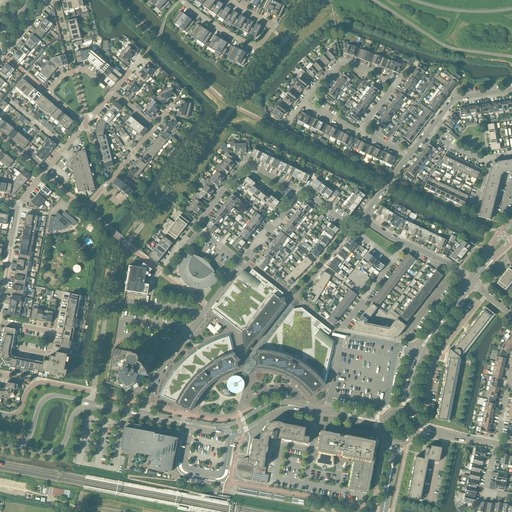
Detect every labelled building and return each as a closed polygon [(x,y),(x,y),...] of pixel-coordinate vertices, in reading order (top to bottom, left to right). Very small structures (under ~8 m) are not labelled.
[(160,0),(155,6),(159,9),(159,10),(161,11),(161,12),(170,3),(170,2),(170,3),(167,1),(168,0),(167,0),(166,0),(160,0)] [(204,7),(209,10),(215,0),(208,0),(209,1),(207,0),(205,0),(202,5),(204,7)] [(216,0),(215,0),(209,10),(212,12),(216,15),(223,4),(219,1),(216,6),(213,4),(216,0)] [(253,0),(251,4),(251,5),(252,4),(256,6),(256,7),(259,8),(258,9),(259,9),(263,0),(253,0)] [(271,14),(271,15),(277,3),(276,2),(276,3),(272,1),(272,0),(271,0),(271,1),(269,0),(267,0),(263,11),(264,10),(266,12),(267,12),(271,14)] [(277,3),(271,15),(272,14),(276,16),(276,17),(276,16),(279,18),(285,6),(284,6),(284,7),(282,5),(281,5),(277,3)] [(224,5),(223,4),(216,15),(219,17),(224,20),(231,9),(226,6),(223,11),(221,9),(224,5)] [(232,25),(238,14),(233,11),(231,15),(228,14),(231,9),(224,20),(227,22),(232,25)] [(180,27),(188,16),(187,16),(187,17),(183,14),(183,13),(180,12),(181,11),(180,11),(172,21),(173,22),(173,21),(175,23),(175,24),(176,23),(180,26),(179,27),(180,27)] [(232,25),(234,26),(239,29),(246,18),(241,15),(238,20),(236,18),(238,14),(232,25)] [(188,17),(188,16),(180,27),(184,30),(187,32),(186,32),(187,32),(195,22),(194,22),(192,20),(191,20),(187,17),(188,17)] [(42,22),(51,30),(55,26),(53,24),(54,23),(54,22),(54,21),(54,20),(54,19),(53,19),(53,18),(52,18),(51,18),(50,18),(49,19),(48,19),(48,20),(46,19),(46,18),(42,22)] [(239,29),(248,33),(253,22),(248,19),(246,24),(243,23),(246,18),(239,29)] [(42,22),(39,26),(46,32),(48,34),(51,30),(42,22)] [(253,22),(248,33),(250,35),(256,38),(261,26),(256,23),(254,28),(251,27),(254,22),(253,22)] [(197,40),(205,29),(204,29),(200,26),(197,24),(198,24),(197,24),(190,35),(191,34),(193,36),(193,37),(193,36),(197,39),(197,40)] [(43,36),(46,32),(39,26),(36,30),(43,36)] [(205,29),(197,40),(198,39),(202,42),(202,43),(202,42),(205,44),(204,44),(205,45),(212,34),(212,33),(211,34),(209,32),(205,29)] [(32,34),(40,40),(43,36),(36,30),(32,34)] [(32,34),(29,38),(38,46),(36,44),(40,40),(32,34)] [(215,51),(216,51),(222,40),(218,38),(218,37),(217,37),(215,36),(215,35),(208,47),(209,46),(211,48),(211,49),(212,48),(216,51),(215,51)] [(29,38),(26,42),(33,48),(35,49),(38,46),(29,38)] [(223,40),(222,40),(216,51),(215,53),(219,55),(220,54),(221,54),(223,55),(223,56),(224,56),(230,44),(229,45),(227,43),(227,42),(227,43),(222,41),(223,40)] [(26,42),(23,46),(30,52),(33,48),(26,42)] [(349,58),(354,47),(347,44),(348,42),(347,42),(345,42),(344,42),(343,42),(344,48),(345,49),(344,53),(348,54),(346,57),(349,58)] [(325,53),(334,63),(336,60),(334,58),(338,54),(335,51),(336,50),(337,50),(336,45),(335,45),(335,44),(334,44),(332,45),(331,45),(330,46),(332,47),(325,53)] [(357,58),(361,49),(361,47),(358,46),(358,44),(355,45),(354,47),(349,58),(352,60),(354,56),(357,58)] [(88,60),(92,64),(99,55),(98,55),(101,52),(97,49),(94,52),(92,49),(92,45),(91,45),(91,48),(90,48),(88,60)] [(122,51),(131,58),(133,55),(132,55),(133,54),(136,56),(138,53),(140,50),(134,45),(131,48),(128,45),(125,49),(124,48),(122,51)] [(26,56),(30,52),(23,46),(19,50),(26,56)] [(235,62),(238,55),(241,50),(240,50),(236,48),(236,47),(235,48),(233,47),(233,46),(227,58),(228,57),(230,59),(231,59),(235,61),(235,62)] [(83,61),(88,60),(90,48),(80,51),(83,61)] [(367,52),(361,49),(357,58),(361,59),(360,62),(363,63),(367,52)] [(19,50),(16,54),(23,60),(25,61),(28,57),(26,56),(19,50)] [(241,50),(238,55),(235,62),(235,61),(240,64),(243,65),(242,66),(243,66),(249,54),(248,54),(246,53),(246,52),(245,53),(241,51),(241,50)] [(131,58),(122,51),(120,53),(121,54),(118,57),(128,66),(130,63),(127,61),(128,60),(131,58)] [(374,54),(367,52),(363,63),(366,65),(367,62),(371,63),(374,54)] [(99,55),(92,64),(96,67),(103,59),(104,56),(101,53),(99,55)] [(325,53),(319,59),(326,66),(329,62),(332,65),(334,63),(325,53)] [(23,60),(16,54),(12,58),(13,58),(20,64),(23,60)] [(381,57),(374,54),(371,63),(375,64),(374,68),(377,69),(381,57)] [(60,56),(52,58),(58,68),(63,66),(60,56)] [(388,59),(381,57),(377,69),(380,70),(381,67),(385,68),(388,59)] [(54,72),(58,68),(52,58),(46,65),(54,72)] [(106,62),(103,59),(96,67),(100,70),(106,62)] [(326,66),(319,59),(313,65),(322,74),(324,72),(322,69),(326,66)] [(395,62),(388,59),(385,68),(388,69),(387,73),(390,74),(395,62)] [(142,70),(151,77),(153,75),(152,74),(155,70),(153,69),(156,65),(150,60),(147,64),(146,63),(144,66),(145,67),(145,68),(144,67),(142,70)] [(110,65),(106,62),(100,70),(103,73),(110,65)] [(395,62),(390,74),(393,75),(394,72),(398,73),(399,71),(401,72),(406,64),(402,62),(401,64),(395,62)] [(4,68),(11,74),(15,70),(8,64),(8,63),(4,68)] [(415,70),(423,75),(427,68),(419,63),(415,70)] [(51,76),(54,72),(46,65),(43,69),(51,76)] [(114,68),(110,65),(103,73),(107,77),(114,68)] [(319,76),(322,74),(313,65),(307,71),(313,77),(317,74),(319,76)] [(4,68),(1,72),(8,78),(11,74),(4,68)] [(107,77),(111,80),(118,72),(114,68),(107,77)] [(48,80),(51,76),(43,69),(39,73),(48,80)] [(136,75),(145,82),(147,79),(148,80),(151,77),(142,70),(140,73),(139,74),(138,73),(136,75)] [(420,79),(423,75),(415,70),(412,74),(420,79)] [(445,70),(443,73),(449,78),(457,84),(461,78),(454,72),(451,76),(445,70)] [(341,77),(349,83),(353,77),(346,71),(341,77)] [(118,72),(111,80),(115,83),(122,75),(118,72)] [(48,80),(39,73),(36,77),(40,80),(39,81),(43,84),(43,83),(44,84),(48,80)] [(297,79),(308,88),(310,86),(307,84),(311,80),(303,74),(299,80),(297,78),(297,79)] [(418,83),(420,79),(412,74),(410,78),(418,83)] [(132,82),(140,89),(143,86),(142,86),(145,82),(136,75),(134,78),(135,79),(135,80),(134,79),(132,82)] [(341,77),(338,81),(345,87),(347,88),(350,84),(349,83),(341,77)] [(20,90),(27,82),(23,78),(16,87),(20,90)] [(415,87),(418,83),(410,78),(407,82),(415,87)] [(449,78),(446,82),(453,88),(457,84),(449,78)] [(308,88),(297,79),(295,81),(294,82),(293,85),(292,87),(300,93),(303,89),(306,91),(308,88)] [(342,91),(345,87),(338,81),(335,85),(342,91)] [(31,85),(27,82),(20,90),(24,93),(31,85)] [(126,87),(135,94),(137,91),(138,92),(140,89),(132,82),(130,85),(129,86),(128,85),(126,87)] [(382,88),(375,82),(370,88),(377,94),(382,88)] [(412,92),(415,87),(407,82),(404,87),(412,92)] [(450,92),(453,88),(446,82),(443,86),(450,92)] [(34,88),(31,85),(24,93),(27,97),(34,88)] [(335,85),(332,89),(339,95),(341,96),(344,92),(342,91),(335,85)] [(164,89),(169,99),(172,98),(171,97),(173,97),(173,98),(176,97),(175,95),(181,88),(179,86),(176,89),(174,90),(173,90),(172,87),(168,89),(167,88),(164,89)] [(447,96),(450,92),(443,86),(440,90),(447,96)] [(135,94),(126,87),(124,90),(125,91),(125,92),(124,91),(122,94),(130,101),(133,98),(132,98),(135,94)] [(297,97),(300,93),(292,87),(290,89),(287,90),(287,91),(286,93),(288,94),(297,102),(299,99),(297,97)] [(412,92),(404,87),(401,91),(409,96),(412,92)] [(27,97),(31,100),(38,92),(34,88),(27,97)] [(374,98),(377,94),(370,88),(367,92),(374,98)] [(169,99),(164,89),(161,90),(161,91),(157,93),(159,96),(156,97),(160,102),(161,101),(162,104),(165,102),(164,100),(165,100),(166,101),(169,99)] [(336,99),(339,95),(332,89),(329,93),(336,99)] [(444,100),(447,96),(440,90),(437,94),(444,100)] [(42,95),(38,92),(31,100),(35,103),(42,95)] [(371,102),(374,98),(367,92),(364,96),(371,102)] [(400,92),(397,97),(404,102),(406,104),(409,100),(408,98),(400,92)] [(336,99),(329,93),(324,99),(331,105),(336,99)] [(282,101),(290,106),(293,102),(296,104),(297,102),(288,94),(282,101)] [(441,104),(444,100),(437,94),(434,98),(441,104)] [(46,98),(42,95),(35,103),(39,107),(46,98)] [(368,106),(371,102),(364,96),(361,100),(368,106)] [(401,106),(404,102),(397,97),(394,101),(401,106)] [(39,107),(43,110),(50,102),(46,98),(39,107)] [(438,108),(441,104),(434,98),(430,102),(438,108)] [(180,109),(191,111),(191,108),(190,108),(191,103),(187,102),(187,100),(181,99),(181,101),(180,101),(180,104),(182,104),(181,105),(180,109)] [(147,105),(156,112),(158,110),(158,109),(158,108),(160,110),(162,107),(153,100),(150,103),(150,102),(147,105)] [(290,106),(282,101),(281,100),(279,102),(277,103),(277,104),(275,106),(287,115),(289,113),(287,110),(290,106)] [(365,110),(368,106),(361,100),(357,104),(365,110)] [(394,101),(391,105),(398,110),(401,106),(394,101)] [(50,102),(43,110),(47,113),(54,105),(50,102)] [(123,110),(126,107),(124,105),(122,107),(116,102),(116,103),(115,102),(111,106),(119,113),(122,109),(123,110)] [(438,108),(430,102),(427,106),(434,112),(438,108)] [(362,114),(365,110),(357,104),(354,108),(362,114)] [(54,105),(47,113),(51,116),(58,108),(54,105)] [(156,112),(147,105),(145,108),(146,109),(143,112),(152,119),(154,117),(152,115),(153,114),(154,115),(156,112)] [(391,105),(388,109),(395,114),(398,110),(391,105)] [(116,117),(119,113),(111,106),(108,110),(116,117)] [(287,115),(275,106),(270,113),(272,114),(275,116),(274,118),(277,120),(278,119),(279,120),(283,116),(285,118),(287,115)] [(358,118),(362,114),(354,108),(354,109),(352,107),(349,111),(358,118)] [(459,118),(466,117),(465,107),(459,108),(460,111),(456,112),(459,118)] [(51,116),(55,120),(62,111),(58,108),(51,116)] [(423,112),(430,118),(434,113),(426,108),(423,112)] [(191,111),(180,109),(179,112),(180,112),(179,113),(177,113),(177,116),(187,119),(189,114),(190,115),(191,111)] [(392,118),(395,114),(388,109),(384,113),(392,118)] [(112,121),(116,117),(108,110),(105,114),(112,121)] [(55,120),(59,123),(66,115),(62,111),(55,120)] [(304,123),(310,112),(307,111),(305,114),(301,112),(297,120),(304,123)] [(346,118),(349,120),(354,124),(358,118),(349,111),(348,111),(344,116),(345,117),(346,118)] [(304,123),(310,127),(315,118),(311,117),(312,114),(310,112),(304,123)] [(423,112),(420,116),(427,122),(430,118),(423,112)] [(449,118),(456,124),(460,120),(458,119),(459,118),(456,112),(453,115),(452,114),(449,118)] [(389,122),(392,118),(384,113),(381,117),(389,122)] [(105,114),(101,118),(107,123),(109,125),(112,121),(105,114)] [(59,123),(63,126),(70,118),(66,115),(59,123)] [(129,127),(136,119),(132,116),(125,123),(129,127)] [(424,126),(427,122),(420,116),(417,120),(424,126)] [(169,123),(177,131),(180,128),(179,127),(182,124),(173,117),(171,119),(172,120),(172,121),(171,121),(169,123)] [(310,127),(317,130),(322,119),(320,117),(318,120),(315,118),(310,127)] [(381,117),(378,121),(385,126),(388,128),(391,124),(389,122),(381,117)] [(70,118),(63,126),(61,129),(66,133),(69,130),(67,129),(70,126),(71,126),(71,127),(74,123),(73,122),(74,121),(70,118)] [(96,127),(105,129),(106,124),(107,123),(101,118),(99,121),(99,122),(97,122),(96,127)] [(449,118),(446,122),(453,128),(456,124),(449,118)] [(139,122),(136,119),(129,127),(133,130),(139,122)] [(317,130),(323,133),(327,125),(324,123),(325,120),(322,119),(317,130)] [(421,130),(424,126),(417,120),(413,124),(421,130)] [(374,127),(378,130),(381,132),(385,126),(378,121),(374,127)] [(0,129),(4,133),(10,125),(6,122),(0,129)] [(143,126),(139,122),(133,130),(137,133),(143,126)] [(451,130),(453,128),(446,122),(441,128),(456,140),(458,137),(453,133),(453,132),(451,130)] [(177,131),(169,123),(167,126),(166,127),(165,126),(163,129),(171,136),(174,133),(175,133),(177,131)] [(323,133),(330,136),(335,125),(333,124),(331,127),(327,125),(323,133)] [(418,134),(421,130),(413,124),(410,128),(418,134)] [(4,133),(8,136),(14,129),(10,125),(4,133)] [(330,136),(336,140),(340,131),(337,130),(338,127),(335,125),(330,136)] [(143,126),(137,133),(141,137),(142,136),(143,137),(148,131),(147,130),(147,129),(143,126)] [(105,129),(96,127),(95,132),(96,133),(96,134),(97,137),(104,136),(104,135),(103,134),(105,129)] [(415,138),(418,134),(410,128),(407,132),(415,138)] [(18,132),(14,129),(8,136),(12,139),(18,132)] [(159,135),(167,143),(170,140),(169,139),(171,136),(163,129),(161,131),(162,132),(162,133),(161,133),(159,135)] [(336,140),(343,143),(348,132),(346,130),(344,133),(340,131),(336,140)] [(12,139),(16,143),(22,135),(18,132),(12,139)] [(348,132),(343,143),(342,145),(344,148),(345,147),(348,149),(349,146),(354,138),(350,136),(351,133),(348,132)] [(411,142),(415,138),(407,132),(404,136),(411,142)] [(26,138),(22,135),(16,143),(19,146),(26,138)] [(156,139),(155,138),(153,141),(161,148),(164,144),(165,145),(167,143),(159,135),(157,138),(156,139)] [(411,142),(404,136),(399,142),(407,148),(411,142)] [(47,137),(44,141),(46,143),(53,149),(57,145),(47,137)] [(26,138),(19,146),(24,149),(30,142),(26,138)] [(359,151),(364,139),(362,138),(360,141),(356,139),(352,148),(359,151)] [(359,151),(366,154),(370,145),(366,144),(367,141),(364,139),(359,151)] [(44,141),(41,145),(42,147),(50,153),(53,149),(46,143),(44,141)] [(151,145),(149,147),(157,155),(160,152),(159,151),(161,148),(153,141),(151,143),(152,144),(151,145)] [(241,154),(246,154),(246,148),(249,148),(249,141),(245,141),(245,143),(240,143),(241,154)] [(439,146),(434,143),(431,141),(427,147),(434,152),(439,146)] [(231,142),(232,149),(235,149),(235,154),(241,154),(240,143),(235,144),(235,142),(231,142)] [(366,154),(373,157),(378,145),(375,144),(374,147),(370,145),(366,154)] [(373,157),(379,160),(383,151),(379,150),(381,147),(378,145),(373,157)] [(255,159),(260,150),(255,148),(256,146),(252,153),(251,157),(255,159)] [(39,151),(47,157),(50,153),(42,147),(39,151)] [(157,155),(149,147),(147,150),(146,151),(145,150),(143,153),(151,160),(154,156),(155,157),(157,155)] [(427,147),(424,151),(431,156),(434,152),(427,147)] [(95,190),(85,150),(76,153),(76,152),(75,152),(75,153),(74,153),(74,154),(73,155),(73,156),(73,157),(73,158),(73,159),(74,159),(71,163),(78,193),(85,191),(86,192),(95,190)] [(255,159),(260,161),(264,152),(260,150),(255,159)] [(379,160),(386,163),(391,151),(388,150),(387,153),(383,151),(379,160)] [(39,151),(36,155),(43,161),(47,157),(39,151)] [(391,151),(386,163),(393,166),(396,157),(392,156),(394,153),(391,151)] [(424,151),(420,155),(428,160),(431,156),(424,151)] [(264,152),(260,161),(265,163),(269,154),(264,152)] [(139,159),(147,166),(150,164),(149,163),(151,160),(143,153),(141,155),(142,156),(141,157),(139,159)] [(447,166),(452,155),(447,153),(442,163),(447,166)] [(0,160),(0,161),(4,165),(10,157),(6,154),(0,160)] [(224,162),(232,168),(235,164),(231,160),(233,158),(228,154),(226,156),(227,158),(224,162)] [(265,163),(269,165),(274,156),(269,154),(265,163)] [(35,162),(35,163),(38,165),(39,164),(40,165),(43,161),(36,155),(33,159),(36,161),(35,162)] [(420,155),(417,159),(424,164),(428,160),(420,155)] [(447,166),(452,168),(457,158),(452,155),(447,166)] [(269,165),(274,168),(278,159),(274,156),(269,165)] [(10,157),(4,165),(8,168),(14,161),(10,157)] [(452,168),(456,170),(457,170),(462,160),(457,158),(452,168)] [(136,163),(135,162),(133,164),(141,172),(144,168),(145,169),(147,166),(139,159),(137,162),(136,163)] [(283,161),(278,159),(274,168),(278,170),(283,161)] [(421,169),(424,164),(417,159),(414,163),(421,169)] [(113,160),(103,162),(104,167),(106,167),(106,168),(107,170),(105,172),(110,176),(112,173),(109,170),(108,168),(113,166),(113,165),(114,165),(113,160)] [(457,170),(462,172),(466,162),(462,160),(457,170)] [(498,187),(501,176),(504,173),(509,172),(507,160),(497,161),(496,163),(493,161),(490,164),(492,167),(490,168),(486,184),(498,187)] [(278,170),(283,172),(287,163),(283,161),(278,170)] [(217,167),(222,172),(224,169),(228,173),(232,168),(224,162),(221,166),(219,165),(217,167)] [(462,172),(466,175),(471,164),(466,162),(462,172)] [(283,172),(288,174),(292,165),(287,163),(283,172)] [(292,165),(288,174),(292,176),(297,167),(298,165),(293,163),(292,165)] [(418,173),(421,169),(414,163),(411,167),(418,173)] [(139,175),(141,172),(133,164),(131,167),(132,168),(131,169),(129,171),(137,179),(139,176),(139,175)] [(466,175),(471,177),(476,167),(471,164),(466,175)] [(213,176),(221,182),(225,177),(220,174),(222,172),(217,167),(216,167),(214,170),(217,171),(213,176)] [(301,169),(297,167),(292,176),(297,179),(301,169)] [(411,167),(408,171),(415,177),(417,174),(420,175),(420,174),(418,173),(411,167)] [(476,179),(481,170),(481,169),(476,167),(471,177),(476,179)] [(20,173),(28,179),(31,175),(30,175),(31,174),(28,171),(27,172),(24,169),(20,173)] [(306,172),(301,169),(297,179),(301,181),(306,172)] [(403,177),(402,180),(407,182),(408,181),(410,183),(415,177),(408,171),(403,177)] [(306,172),(301,181),(306,183),(309,178),(312,179),(315,174),(311,172),(310,174),(306,172)] [(20,173),(17,177),(25,183),(28,179),(20,173)] [(315,174),(312,179),(314,181),(311,186),(315,189),(323,179),(316,173),(315,174)] [(206,177),(204,180),(206,181),(211,185),(213,183),(218,186),(221,182),(213,176),(212,174),(208,179),(206,177)] [(115,189),(122,181),(118,177),(119,176),(118,175),(111,183),(114,185),(112,187),(115,189)] [(25,183),(17,177),(14,181),(14,182),(13,183),(16,186),(14,188),(17,191),(20,187),(21,187),(25,183)] [(245,188),(251,180),(250,179),(247,177),(241,185),(245,188)] [(429,190),(434,180),(429,177),(424,187),(429,190)] [(315,189),(319,192),(325,184),(327,182),(323,179),(315,189)] [(245,188),(249,191),(255,184),(256,183),(253,181),(251,180),(245,188)] [(429,190),(434,192),(439,182),(434,180),(429,190)] [(126,184),(122,181),(115,189),(117,191),(119,189),(120,191),(126,184)] [(202,189),(210,196),(214,191),(209,188),(211,185),(206,181),(203,183),(206,185),(202,189)] [(434,192),(439,195),(444,184),(439,182),(434,192)] [(7,183),(5,193),(10,194),(10,193),(15,193),(17,191),(14,188),(16,186),(13,183),(12,184),(7,183)] [(126,184),(120,191),(122,192),(120,194),(123,196),(130,187),(126,184)] [(259,187),(255,184),(249,191),(253,194),(259,187)] [(329,187),(325,184),(319,192),(323,195),(329,187)] [(449,186),(444,184),(439,195),(444,197),(449,186)] [(484,191),(496,194),(498,187),(486,184),(484,191)] [(41,190),(49,196),(52,192),(49,189),(49,188),(50,189),(50,188),(46,185),(46,186),(45,187),(44,186),(41,190)] [(444,197),(449,199),(454,189),(449,186),(444,197)] [(130,187),(123,196),(125,198),(127,196),(129,198),(134,193),(133,192),(134,191),(130,187)] [(259,187),(253,194),(252,196),(256,199),(263,190),(259,187)] [(329,187),(323,195),(327,199),(331,194),(336,198),(340,193),(335,189),(333,191),(329,187)] [(195,195),(201,199),(202,197),(207,200),(210,196),(202,189),(199,194),(198,192),(195,195)] [(459,191),(454,189),(449,199),(454,201),(459,191)] [(41,190),(38,194),(45,200),(49,196),(41,190)] [(267,193),(263,190),(256,199),(260,202),(261,200),(267,193)] [(354,194),(362,200),(365,196),(363,194),(357,190),(354,194)] [(454,201),(456,202),(459,204),(464,193),(459,191),(454,201)] [(483,197),(495,200),(496,194),(484,191),(483,197)] [(261,200),(265,203),(271,196),(267,193),(261,200)] [(464,206),(469,196),(464,193),(459,204),(464,206)] [(38,194),(34,198),(42,204),(45,200),(38,194)] [(229,198),(236,204),(240,199),(232,194),(229,198)] [(359,204),(362,200),(354,194),(351,198),(359,204)] [(201,199),(195,195),(193,198),(195,199),(192,203),(200,209),(203,205),(199,201),(201,199)] [(265,203),(269,207),(275,199),(274,198),(271,196),(265,203)] [(481,204),(493,207),(495,200),(483,197),(481,204)] [(42,204),(34,198),(31,202),(32,203),(28,207),(37,209),(37,208),(38,207),(39,208),(42,204)] [(229,198),(226,202),(233,208),(236,204),(229,198)] [(356,208),(359,204),(351,198),(348,202),(356,208)] [(275,199),(269,207),(273,210),(280,202),(277,200),(275,199)] [(226,202),(223,206),(230,212),(233,208),(226,202)] [(301,206),(308,212),(312,208),(304,202),(302,205),(301,206)] [(352,212),(356,208),(348,202),(345,206),(352,212)] [(200,209),(192,203),(188,207),(187,206),(185,209),(190,213),(192,210),(196,214),(200,209)] [(480,210),(492,213),(493,207),(481,204),(480,210)] [(381,218),(387,209),(381,205),(377,210),(375,213),(379,215),(378,216),(381,218)] [(223,206),(220,210),(227,216),(230,212),(223,206)] [(308,212),(301,206),(299,208),(297,210),(298,211),(298,210),(305,216),(307,218),(310,214),(308,212)] [(341,210),(349,216),(352,212),(345,206),(341,210)] [(387,209),(381,218),(384,220),(384,219),(388,221),(393,213),(387,209)] [(220,210),(216,214),(224,220),(227,216),(220,210)] [(298,211),(295,215),(302,220),(305,216),(298,210),(298,211)] [(478,217),(479,217),(490,220),(492,213),(480,210),(478,217)] [(64,211),(61,215),(70,223),(73,226),(77,222),(64,211)] [(264,218),(256,213),(254,211),(251,215),(253,217),(260,222),(264,218)] [(393,213),(388,221),(392,224),(391,225),(394,227),(401,215),(395,211),(393,213)] [(70,223),(61,215),(57,212),(56,217),(51,216),(48,233),(53,234),(54,229),(55,229),(56,229),(57,229),(58,229),(60,229),(61,229),(62,229),(63,228),(64,228),(65,227),(66,227),(67,226),(68,226),(68,225),(69,224),(70,223)] [(216,214),(213,218),(221,224),(224,220),(216,214)] [(175,240),(189,222),(180,215),(166,233),(175,240)] [(295,215),(291,219),(299,224),(302,220),(295,215)] [(401,215),(394,227),(398,229),(398,227),(402,229),(406,221),(407,218),(401,215)] [(217,228),(221,224),(213,218),(213,217),(211,220),(210,222),(217,228)] [(257,226),(260,222),(253,217),(250,221),(257,226)] [(291,219),(288,223),(296,228),(299,224),(291,219)] [(254,230),(257,226),(250,221),(247,225),(254,230)] [(408,234),(413,224),(406,221),(402,229),(406,231),(405,232),(408,234)] [(206,226),(210,229),(214,232),(217,228),(210,222),(208,223),(209,223),(206,226)] [(288,223),(285,227),(293,232),(296,228),(288,223)] [(331,223),(328,228),(336,233),(339,229),(331,223)] [(413,224),(408,234),(411,235),(412,234),(416,236),(420,227),(413,224)] [(247,225),(244,229),(251,234),(254,230),(247,225)] [(336,233),(328,228),(326,226),(322,230),(325,232),(332,238),(334,236),(336,233)] [(293,232),(285,227),(282,231),(289,236),(293,232)] [(420,227),(416,236),(420,237),(419,239),(422,240),(426,230),(420,227)] [(248,239),(251,234),(244,229),(241,233),(248,239)] [(425,240),(429,242),(434,232),(430,229),(429,231),(426,230),(422,240),(425,241),(425,240)] [(278,236),(285,242),(287,243),(290,239),(281,232),(278,236)] [(325,232),(322,236),(329,242),(331,239),(332,238),(325,232)] [(429,242),(433,244),(433,245),(435,246),(440,237),(438,236),(439,234),(434,232),(429,242)] [(241,233),(237,237),(245,243),(245,242),(248,239),(241,233)] [(161,240),(170,247),(173,243),(164,236),(161,240)] [(282,246),(285,242),(278,236),(275,240),(282,246)] [(322,236),(319,240),(326,246),(329,242),(322,236)] [(245,243),(237,237),(234,241),(242,247),(243,245),(245,243),(245,242),(245,243)] [(440,237),(435,246),(438,248),(439,247),(443,249),(447,240),(440,237)] [(360,246),(350,238),(347,242),(354,248),(357,250),(360,246)] [(460,245),(467,251),(469,248),(471,246),(468,245),(467,244),(469,242),(466,239),(464,241),(463,240),(460,245)] [(161,240),(158,244),(166,251),(170,247),(161,240)] [(279,250),(282,246),(275,240),(271,244),(279,250)] [(319,240),(315,244),(323,250),(326,246),(319,240)] [(231,245),(239,251),(241,248),(242,247),(234,241),(231,245)] [(347,242),(345,245),(343,246),(351,252),(354,248),(347,242)] [(158,244),(154,248),(163,255),(166,251),(158,244)] [(271,244),(268,248),(276,254),(279,250),(271,244)] [(320,254),(323,250),(315,244),(312,248),(320,254)] [(460,245),(456,249),(464,255),(465,253),(467,251),(460,245)] [(340,250),(348,256),(351,252),(343,246),(342,248),(340,250)] [(154,248),(151,252),(160,259),(163,255),(154,248)] [(273,258),(276,254),(268,248),(265,252),(273,258)] [(309,252),(317,258),(320,254),(312,248),(309,252)] [(453,253),(456,255),(461,259),(463,256),(464,255),(456,249),(453,253)] [(345,260),(348,256),(340,250),(338,253),(337,254),(345,260)] [(151,252),(148,257),(157,264),(160,259),(151,252)] [(180,259),(179,260),(179,261),(179,263),(178,266),(178,268),(179,270),(179,273),(180,275),(181,277),(182,279),(183,281),(184,282),(185,283),(187,285),(189,286),(191,287),(192,287),(194,288),(196,289),(198,289),(200,289),(203,289),(206,289),(208,288),(210,287),(212,286),(214,284),(219,280),(213,272),(215,271),(209,264),(202,258),(193,254),(192,256),(183,252),(180,258),(180,259)] [(265,252),(262,256),(269,262),(273,258),(265,252)] [(367,263),(373,256),(371,255),(368,253),(363,260),(367,263)] [(456,255),(453,253),(450,257),(458,263),(459,261),(461,259),(456,255)] [(342,264),(345,260),(337,254),(336,256),(334,258),(342,264)] [(412,264),(415,259),(408,254),(405,259),(412,264)] [(258,260),(266,266),(269,262),(262,256),(260,258),(258,260)] [(306,256),(302,260),(309,267),(313,263),(306,256)] [(367,263),(371,267),(377,259),(374,257),(373,256),(367,263)] [(331,262),(338,268),(342,264),(334,258),(332,261),(332,260),(331,262)] [(377,259),(371,267),(375,270),(381,262),(379,261),(377,259)] [(405,259),(402,263),(408,268),(412,264),(405,259)] [(255,264),(263,270),(266,266),(258,260),(257,261),(255,264)] [(305,270),(309,267),(302,260),(299,264),(305,270)] [(125,291),(147,295),(149,285),(143,284),(143,282),(144,283),(145,280),(144,280),(143,279),(144,277),(145,278),(152,269),(143,262),(141,266),(139,264),(138,267),(129,265),(128,272),(126,271),(124,284),(126,285),(125,291)] [(328,266),(335,272),(338,274),(341,270),(338,268),(331,262),(330,264),(328,266)] [(375,270),(379,273),(385,265),(382,263),(381,262),(375,270)] [(405,272),(408,268),(402,263),(398,267),(405,272)] [(301,274),(305,270),(299,264),(295,268),(301,274)] [(497,283),(505,290),(511,281),(511,267),(510,266),(497,283)] [(402,276),(405,272),(398,267),(395,271),(402,276)] [(297,278),(301,274),(295,268),(291,272),(297,278)] [(243,270),(213,309),(239,330),(240,330),(240,329),(243,331),(243,333),(246,352),(256,339),(257,338),(284,303),(283,294),(252,269),(248,274),(243,270)] [(408,324),(409,322),(407,321),(442,276),(444,277),(445,276),(439,272),(439,273),(435,270),(399,315),(403,318),(402,319),(408,324)] [(332,276),(324,271),(321,276),(329,281),(332,276)] [(398,281),(402,276),(395,271),(392,276),(398,281)] [(293,282),(297,278),(291,272),(287,276),(293,282)] [(290,286),(293,282),(287,276),(283,280),(290,286)] [(321,276),(318,281),(326,285),(329,281),(321,276)] [(388,280),(395,285),(398,281),(392,276),(388,280)] [(392,289),(395,285),(388,280),(385,284),(392,289)] [(318,281),(315,285),(323,290),(326,285),(318,281)] [(388,294),(392,289),(385,284),(382,288),(388,294)] [(320,294),(323,290),(315,285),(313,290),(320,294)] [(385,298),(388,294),(382,288),(378,293),(385,298)] [(310,294),(318,299),(320,294),(313,290),(310,294)] [(357,295),(350,290),(347,294),(353,299),(357,295)] [(378,293),(375,297),(382,302),(385,298),(378,293)] [(307,299),(315,304),(318,299),(310,294),(307,299)] [(350,303),(353,299),(347,294),(343,298),(350,303)] [(378,306),(382,302),(375,297),(372,301),(372,302),(378,306)] [(340,303),(347,308),(350,303),(343,298),(340,303)] [(343,312),(347,308),(340,303),(337,307),(343,312)] [(354,331),(390,338),(396,339),(406,326),(397,319),(397,320),(389,330),(388,332),(382,328),(366,325),(365,324),(368,320),(377,308),(372,303),(355,325),(356,324),(358,326),(354,331)] [(256,355),(253,358),(256,360),(256,363),(256,365),(259,365),(263,365),(269,366),(275,368),(281,369),(286,372),(290,374),(301,380),(305,384),(310,389),(312,392),(314,393),(314,394),(314,393),(317,391),(318,391),(318,390),(319,390),(319,389),(323,386),(325,385),(324,383),(324,380),(333,341),(327,336),(331,331),(301,307),(301,308),(293,309),(292,309),(272,335),(271,335),(265,344),(260,350),(257,350),(257,351),(256,351),(256,353),(256,354),(256,355)] [(337,307),(333,311),(340,316),(343,312),(337,307)] [(449,421),(449,420),(461,358),(495,314),(485,307),(451,350),(450,349),(436,418),(449,421)] [(337,320),(340,316),(333,311),(330,315),(337,320)] [(327,320),(333,325),(337,320),(330,315),(327,320)] [(164,388),(161,395),(174,400),(174,401),(177,402),(177,403),(177,404),(183,406),(183,407),(184,407),(185,407),(190,409),(191,407),(193,403),(196,398),(199,393),(203,388),(208,384),(211,381),(216,378),(221,374),(227,371),(228,371),(232,369),(237,363),(240,360),(236,357),(235,353),(235,354),(234,353),(233,354),(232,350),(229,337),(222,339),(213,342),(205,346),(198,351),(190,356),(186,360),(180,366),(174,373),(169,381),(164,388)] [(500,353),(506,356),(507,353),(508,353),(510,350),(511,349),(504,344),(502,342),(499,346),(502,349),(500,353)] [(156,356),(117,349),(113,349),(108,383),(122,388),(136,390),(139,388),(139,387),(139,385),(138,383),(137,382),(138,381),(138,380),(139,379),(140,377),(140,376),(140,375),(141,371),(146,371),(147,372),(156,356)] [(4,360),(12,354),(11,353),(2,352),(1,357),(4,360)] [(43,371),(63,375),(67,355),(67,354),(59,353),(57,352),(56,357),(50,356),(50,357),(49,357),(50,359),(49,361),(45,360),(44,362),(45,362),(43,371)] [(495,361),(504,363),(506,358),(505,358),(506,356),(500,353),(497,352),(496,356),(495,361)] [(13,356),(12,354),(4,360),(6,364),(7,364),(11,365),(13,356)] [(503,370),(505,370),(506,368),(504,367),(504,363),(495,361),(494,366),(492,365),(492,366),(503,369),(503,370)] [(493,371),(492,376),(501,378),(501,380),(503,380),(503,378),(501,377),(502,373),(493,371)] [(228,383),(228,384),(228,386),(229,388),(230,390),(232,391),(233,392),(236,392),(238,392),(240,391),(241,390),(243,388),(243,387),(244,384),(243,382),(243,380),(241,379),(240,377),(238,377),(236,376),(234,377),(232,377),(230,379),(229,380),(229,381),(228,382),(228,383)] [(7,382),(6,387),(15,389),(17,389),(19,390),(20,385),(20,382),(12,380),(11,383),(8,382),(7,382)] [(500,390),(501,387),(499,387),(500,383),(491,381),(489,386),(487,385),(486,385),(499,388),(498,390),(500,390)] [(4,388),(10,396),(14,394),(14,393),(15,389),(6,387),(5,388),(4,388)] [(10,396),(4,388),(3,389),(1,398),(2,398),(6,399),(10,396)] [(498,393),(488,391),(487,396),(486,399),(495,401),(495,398),(496,398),(498,393)] [(485,407),(494,409),(495,404),(494,404),(495,401),(486,399),(486,402),(485,407)] [(495,416),(495,413),(493,413),(494,409),(485,407),(484,412),(493,414),(493,415),(495,416)] [(491,425),(493,426),(494,423),(492,423),(492,419),(483,417),(482,422),(491,424),(491,425)] [(324,432),(324,433),(324,434),(321,435),(321,434),(320,434),(320,436),(319,437),(319,439),(309,437),(310,435),(304,434),(306,428),(284,423),(282,422),(281,422),(280,422),(279,422),(278,421),(277,421),(276,421),(275,421),(274,422),(273,422),(272,422),(271,422),(270,423),(269,424),(268,425),(267,425),(266,426),(265,428),(264,429),(264,430),(263,431),(263,432),(261,432),(260,440),(253,438),(249,460),(248,459),(247,460),(245,460),(244,460),(245,460),(243,461),(242,461),(241,462),(241,463),(240,464),(239,465),(239,466),(239,467),(237,466),(237,468),(237,469),(237,470),(237,472),(237,473),(238,474),(239,475),(240,476),(241,477),(242,478),(243,479),(244,479),(245,479),(267,484),(269,475),(265,474),(271,443),(271,442),(270,442),(269,441),(268,441),(269,435),(273,436),(273,438),(276,439),(276,438),(308,444),(309,439),(319,441),(318,442),(319,442),(318,443),(318,445),(318,446),(317,448),(318,448),(318,447),(321,448),(315,461),(314,460),(314,461),(314,462),(314,463),(315,464),(316,465),(318,466),(321,467),(321,469),(323,470),(325,470),(326,468),(329,468),(331,468),(332,468),(333,467),(334,467),(334,466),(334,465),(334,464),(333,454),(335,454),(335,455),(341,456),(345,435),(339,434),(338,438),(335,436),(336,435),(335,434),(334,433),(333,432),(332,432),(331,431),(330,431),(329,431),(328,431),(327,431),(326,431),(326,432),(325,432),(324,432)] [(124,425),(124,430),(120,447),(122,447),(121,450),(150,455),(148,467),(151,463),(153,452),(149,453),(144,453),(141,453),(134,451),(129,449),(124,447),(128,428),(145,432),(157,434),(158,432),(139,428),(139,427),(140,426),(141,426),(141,425),(133,424),(128,423),(127,423),(126,423),(126,424),(125,424),(125,425),(124,425)] [(490,429),(481,427),(478,427),(477,431),(476,431),(476,434),(479,435),(486,436),(486,433),(489,434),(490,429)] [(158,431),(158,432),(157,434),(145,432),(128,428),(124,447),(129,449),(134,451),(141,453),(144,453),(149,453),(153,452),(151,463),(148,467),(172,471),(179,438),(163,435),(164,432),(163,432),(158,431)] [(350,489),(367,492),(374,455),(373,455),(374,446),(375,446),(375,442),(375,441),(373,440),(374,439),(353,435),(353,436),(345,435),(341,456),(353,458),(352,461),(355,462),(350,489)] [(428,459),(438,461),(439,461),(442,447),(431,445),(430,448),(426,447),(424,458),(416,456),(408,497),(420,500),(428,459)] [(474,456),(483,458),(483,455),(485,455),(486,450),(476,448),(474,456)] [(508,465),(509,456),(507,455),(507,454),(502,453),(500,463),(508,465)] [(474,456),(472,463),(482,466),(483,461),(482,460),(483,458),(474,456)] [(472,463),(471,471),(479,473),(480,470),(481,471),(482,466),(472,463)] [(471,471),(469,479),(479,481),(480,476),(479,476),(479,473),(471,471)] [(496,481),(506,483),(507,475),(499,473),(498,476),(497,476),(496,481)] [(479,481),(469,479),(466,478),(464,485),(467,486),(476,488),(476,486),(478,486),(479,481)] [(506,483),(496,481),(495,486),(496,486),(496,489),(504,490),(506,483)] [(69,497),(70,491),(44,486),(43,493),(45,494),(46,493),(69,497)] [(467,486),(465,494),(475,496),(476,491),(475,491),(476,488),(467,486)] [(475,496),(465,494),(463,501),(472,504),(473,501),(474,501),(475,496)] [(482,511),(485,511),(487,503),(482,502),(482,503),(479,502),(478,511),(482,511)] [(494,511),(495,511),(501,511),(503,503),(498,502),(498,503),(495,503),(495,505),(494,511)] [(487,503),(485,511),(493,511),(494,511),(495,505),(492,505),(492,504),(487,503)] [(501,511),(509,511),(511,506),(508,505),(508,504),(503,503),(501,511)]
